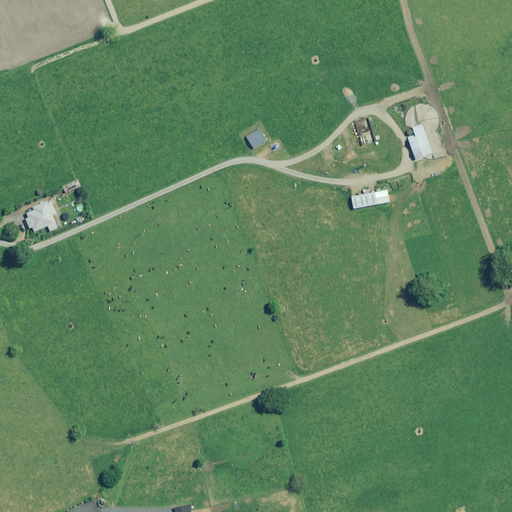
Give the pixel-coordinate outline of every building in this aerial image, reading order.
[(432,154),(422,125),(412,128),(415,135),(408,138),(415,160),(432,154)] [(265,141),(258,130),(246,138),(253,149),(265,141)] [(77,179),(62,186),(65,194),(80,187),(77,179)] [(377,204),(375,193),(351,197),(353,209),(377,204)] [(57,228),(56,226),(61,224),(61,222),(66,220),(63,213),(57,216),(50,201),(33,208),(34,210),(26,214),(28,218),(25,219),(29,228),(32,227),(34,232),(48,226),(50,231),(57,228)] [(81,215),(75,218),(78,225),(84,223),(81,215)]
